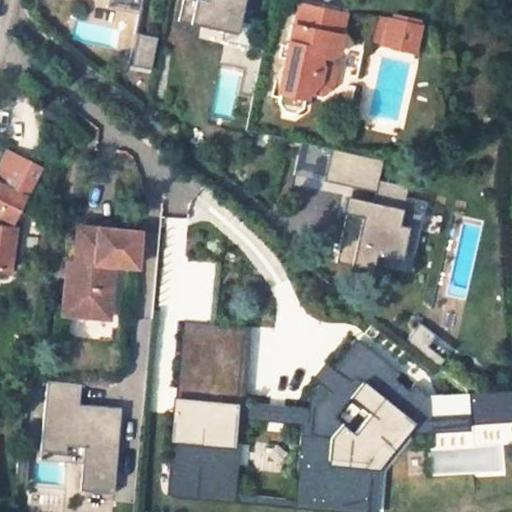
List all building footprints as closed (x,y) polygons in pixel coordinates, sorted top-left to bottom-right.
[(185,0),(181,20),(238,31),(244,0),(185,0)] [(293,25),(278,91),(280,92),(279,102),(284,111),(295,113),(303,107),(305,97),(308,97),(309,93),(323,96),(334,88),(339,64),(333,56),(341,50),(345,34),(341,33),(345,12),(300,3),(296,26),(293,25)] [(382,19),(369,17),(365,39),(377,41),(382,19)] [(411,25),(382,19),(377,41),(407,47),(411,25)] [(151,66),(156,35),(138,32),(133,63),(151,66)] [(298,168),(328,172),(331,147),(302,143),(298,168)] [(378,179),(382,159),(333,149),(326,184),(350,189),(336,259),(375,267),(378,253),(402,258),(409,227),(399,225),(407,185),(378,179)] [(0,269),(11,271),(16,228),(11,227),(11,218),(15,220),(40,168),(8,152),(0,168),(0,269)] [(140,232),(78,226),(75,264),(67,263),(64,305),(110,309),(114,264),(137,267),(140,232)] [(407,306),(378,284),(359,308),(389,330),(407,306)] [(110,309),(64,305),(63,314),(109,318),(110,309)] [(437,345),(433,326),(415,329),(419,348),(437,345)] [(430,412),(429,398),(413,386),(408,392),(395,381),(399,375),(359,342),(335,372),(350,384),(343,393),(336,387),(331,395),(327,391),(312,410),(309,438),(330,440),(328,461),(367,465),(385,443),(391,448),(402,433),(410,423),(431,422),(430,412)] [(20,369),(19,380),(26,381),(27,370),(20,369)] [(350,384),(335,372),(307,407),(301,462),(307,463),(309,438),(312,410),(327,391),(331,395),(336,387),(343,393),(350,384)] [(244,379),(168,373),(162,454),(195,457),(198,424),(198,416),(241,419),(244,379)] [(511,408),(510,391),(492,392),(494,410),(511,408)] [(494,410),(492,392),(465,394),(467,413),(467,420),(467,425),(511,422),(511,411),(511,408),(494,410)] [(18,443),(23,406),(5,403),(0,440),(18,443)] [(450,431),(449,421),(467,420),(467,413),(449,414),(448,411),(430,412),(431,422),(410,423),(402,433),(404,435),(450,431)] [(241,419),(198,416),(198,424),(240,427),(241,419)] [(372,471),(391,448),(385,443),(367,465),(328,461),(328,466),(372,471)] [(304,508),(308,463),(307,463),(301,462),(268,459),(264,504),(304,508)]
